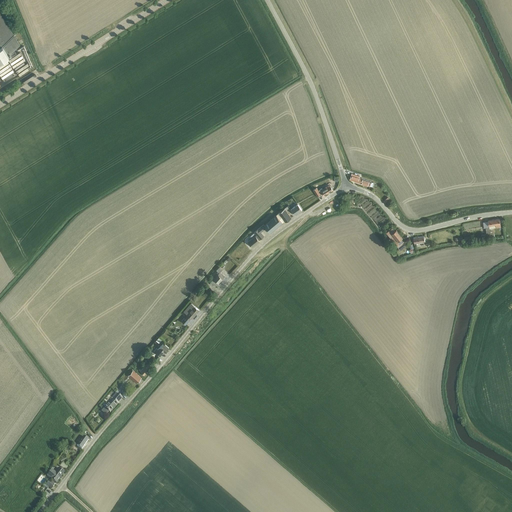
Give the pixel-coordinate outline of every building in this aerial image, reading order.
[(0,57),(20,45),(0,11),(0,57)] [(27,59),(21,49),(13,55),(19,64),(27,59)] [(351,174),(349,179),(358,182),(370,186),(372,187),(374,183),(371,182),(359,178),(360,176),(351,174)] [(329,185),(325,188),(326,189),(323,190),(322,188),(318,191),(316,188),(313,190),(317,196),(323,192),(324,194),(332,190),(330,186),(329,185)] [(292,208),(290,209),(295,216),(302,210),(298,204),(292,208)] [(279,212),(281,216),(285,221),(285,222),(291,218),(287,211),(289,209),(288,207),(285,209),(285,208),(279,212)] [(285,221),(281,216),(279,218),(277,215),(264,225),(263,224),(255,232),(257,235),(249,242),(253,247),(260,241),(259,240),(260,239),(264,236),(261,232),(266,228),(270,233),(285,221)] [(486,234),(481,235),(482,238),(494,236),(494,233),(493,228),(501,226),(499,218),(487,220),(488,225),(489,225),(489,227),(485,228),(486,234)] [(393,241),(395,244),(397,247),(404,242),(401,239),(402,238),(396,230),(395,231),(393,228),(388,232),(390,235),(392,233),(396,239),(393,241)] [(217,270),(219,273),(210,283),(213,286),(214,284),(216,286),(218,283),(218,284),(225,277),(220,272),(223,270),(220,267),(217,270)] [(192,318),(199,310),(191,303),(184,311),(188,314),(182,321),(186,325),(190,320),(190,319),(191,318),(192,318)] [(165,352),(169,348),(163,343),(158,349),(157,348),(154,351),(160,356),(163,351),(165,352)] [(144,376),(152,367),(148,363),(140,372),(144,376)] [(133,371),(128,376),(136,383),(141,378),(133,371)] [(118,403),(122,398),(117,394),(112,398),(114,400),(106,408),(111,412),(118,404),(118,403)] [(84,437),(77,446),(81,449),(88,440),(84,437)] [(65,471),(68,467),(63,463),(60,467),(65,471)] [(56,483),(63,473),(59,469),(55,473),(51,470),(47,476),(56,483)]
